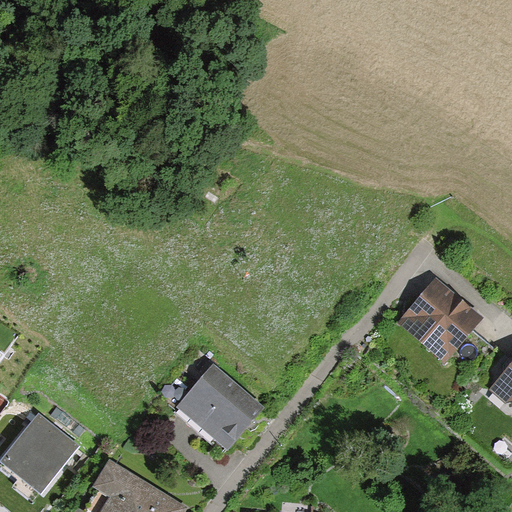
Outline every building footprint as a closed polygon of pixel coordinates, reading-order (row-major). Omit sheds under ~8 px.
[(439,276),(401,319),(448,360),(486,317),(439,276)] [(184,405),(230,451),(270,411),(224,365),(184,405)] [(511,366),(493,388),(511,404),(511,366)] [(40,417),(4,462),(47,496),(83,451),(40,417)] [(182,511),(185,507),(113,467),(87,511),(182,511)]
